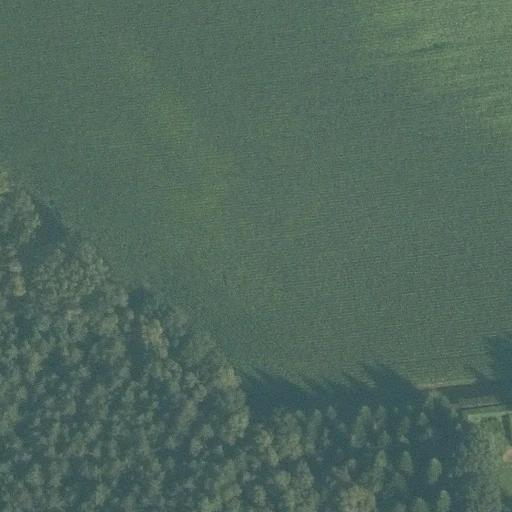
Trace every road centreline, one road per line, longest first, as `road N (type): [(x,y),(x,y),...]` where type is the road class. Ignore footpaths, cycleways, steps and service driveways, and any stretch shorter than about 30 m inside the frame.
road 1 (track): [(0,215),(273,479)]
road 2 (track): [(221,425),(511,395)]
